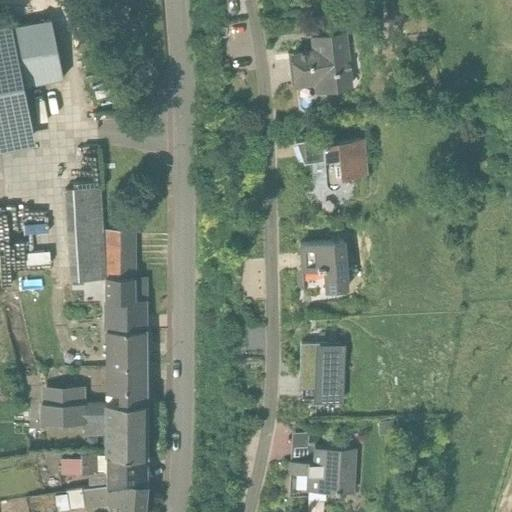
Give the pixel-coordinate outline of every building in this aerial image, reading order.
[(405,24),(403,7),(385,9),(387,26),(405,24)] [(0,150),(35,144),(23,88),(63,80),(50,19),(10,27),(10,26),(0,28),(0,150)] [(332,22),(333,32),(349,30),(348,20),(332,22)] [(322,90),(350,87),(345,35),(317,38),(318,50),(292,53),(295,80),(296,80),(296,79),(321,76),(322,90)] [(462,96),(461,88),(453,89),(454,97),(462,96)] [(295,139),(303,162),(323,160),(325,182),(326,187),(331,190),(335,190),(337,189),(339,188),(340,184),(341,181),(341,180),(341,175),(366,173),(363,139),(341,140),(341,135),(295,139)] [(104,278),(104,257),(104,232),(101,186),(64,189),(70,279),(104,278)] [(104,257),(133,257),(133,231),(113,231),(104,232),(104,257)] [(325,290),(348,288),(344,240),(299,244),(301,270),(323,268),(325,290)] [(104,278),(134,277),(133,257),(104,257),(104,278)] [(126,317),(146,317),(145,277),(134,277),(104,278),(105,317),(126,317)] [(104,330),(105,366),(146,365),(146,329),(126,329),(104,330)] [(344,344),(320,343),(300,342),(299,366),(303,366),(301,399),(324,400),(324,397),(342,398),(344,344)] [(105,392),(117,392),(117,405),(145,406),(145,405),(146,405),(146,365),(105,366),(105,392)] [(61,387),(61,406),(84,406),(84,405),(106,405),(106,404),(106,399),(84,399),(84,387),(61,387)] [(106,405),(84,405),(84,406),(84,421),(84,428),(104,427),(104,455),(105,455),(145,455),(145,406),(117,405),(106,405)] [(84,421),(84,406),(61,406),(41,406),(40,406),(40,423),(67,423),(67,421),(84,421)] [(393,433),(393,420),(378,421),(378,434),(379,434),(393,433)] [(356,449),(334,448),(314,447),(313,462),(290,461),(288,497),(308,498),(308,491),(354,493),(356,449)] [(145,455),(105,455),(105,473),(96,473),(96,454),(81,455),(81,459),(61,459),(61,474),(88,473),(89,487),(112,483),(145,485),(145,455)] [(89,487),(89,488),(66,491),(67,494),(55,496),(57,510),(85,506),(85,507),(120,502),(120,511),(142,511),(145,485),(112,483),(89,487)]
